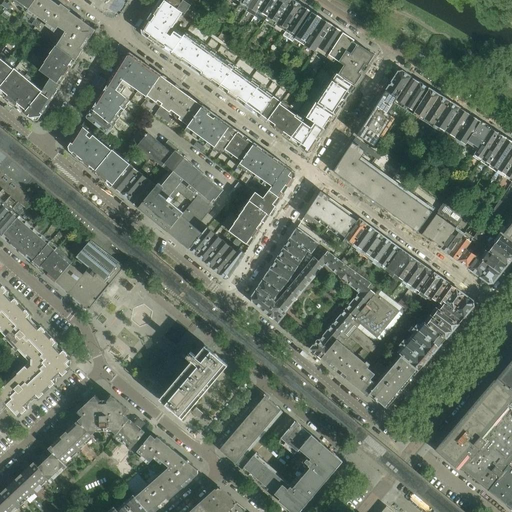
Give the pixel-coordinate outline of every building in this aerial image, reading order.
[(36,0),(10,0),(10,1),(14,3),(15,2),(24,9),(23,10),(27,13),(29,11),(36,0)] [(70,12),(71,10),(61,4),(60,6),(51,0),(36,0),(29,11),(38,17),(32,24),(36,27),(39,26),(43,21),(56,30),(59,27),(66,32),(76,16),(70,12)] [(165,0),(162,0),(158,6),(179,21),(184,13),(165,0)] [(186,15),(192,6),(183,0),(165,0),(184,13),(186,15)] [(243,0),(241,3),(239,7),(246,12),(253,0),(243,0)] [(265,0),(253,0),(246,12),(254,17),(258,11),(265,0)] [(278,0),(265,0),(258,11),(263,15),(262,17),(266,19),(278,0)] [(291,0),(278,0),(266,19),(275,25),(291,0)] [(302,6),(292,0),(291,0),(275,25),(285,32),(286,30),(302,6)] [(211,8),(200,1),(197,6),(208,13),(211,8)] [(179,21),(158,6),(153,14),(174,28),(179,21)] [(311,12),(302,6),(286,30),(292,34),(290,36),(294,39),(296,36),(311,12)] [(321,18),(311,12),(296,36),(305,43),(321,18)] [(177,30),(174,28),(153,14),(149,21),(172,37),(177,30)] [(90,40),(96,30),(76,16),(66,32),(57,46),(78,59),(84,49),(80,46),(82,42),(84,43),(87,38),(90,40)] [(331,25),(321,18),(305,43),(315,49),(317,47),(331,25)] [(172,37),(149,21),(143,30),(143,34),(163,48),(172,37)] [(329,55),(343,33),(331,25),(317,47),(323,51),(322,53),(326,56),(327,54),(329,55)] [(172,55),(185,36),(177,30),(172,37),(163,48),(172,55)] [(368,66),(375,55),(354,42),(355,40),(343,33),(329,55),(345,65),(339,74),(356,85),(362,75),(359,73),(365,64),(368,66)] [(191,68),(206,48),(187,34),(185,36),(172,55),(191,68)] [(60,88),(76,62),(77,60),(57,46),(40,71),(50,78),(50,80),(60,88)] [(211,83),(225,63),(206,48),(191,68),(211,83)] [(22,50),(17,56),(23,60),(28,54),(22,50)] [(127,55),(117,70),(127,77),(139,60),(131,54),(127,55)] [(0,84),(13,69),(0,57),(0,84)] [(136,95),(153,70),(139,60),(127,77),(126,78),(122,84),(125,87),(127,83),(135,89),(132,92),(136,95)] [(219,88),(233,68),(225,63),(211,83),(219,88)] [(275,71),(265,64),(262,68),(272,74),(275,71)] [(42,90),(25,75),(15,67),(13,69),(0,84),(0,92),(24,113),(40,94),(42,90)] [(235,100),(249,80),(246,78),(233,68),(219,88),(235,100)] [(276,69),(275,71),(272,74),(272,76),(282,82),(286,76),(276,69)] [(117,70),(108,85),(114,90),(117,87),(122,91),(125,87),(122,84),(126,78),(127,77),(117,70)] [(162,77),(153,70),(136,95),(139,98),(143,93),(148,96),(162,77)] [(356,85),(339,74),(338,75),(332,71),(328,78),(351,92),(356,85)] [(398,98),(411,77),(402,71),(399,72),(395,78),(386,90),(397,97),(398,98)] [(162,118),(182,91),(162,77),(148,96),(157,103),(159,101),(162,104),(161,106),(156,113),(162,118)] [(420,83),(411,77),(398,98),(397,100),(405,105),(420,83)] [(351,92),(328,78),(322,86),(345,101),(351,92)] [(50,102),(58,89),(60,88),(50,80),(43,91),(42,90),(40,94),(50,102)] [(250,111),(265,91),(258,86),(254,83),(249,80),(235,100),(250,111)] [(430,89),(420,83),(405,105),(411,109),(409,112),(414,115),(415,112),(430,89)] [(103,93),(123,109),(125,110),(128,107),(125,105),(129,100),(121,93),(122,91),(117,87),(114,90),(108,85),(103,93)] [(345,101),(322,86),(317,93),(340,109),(345,101)] [(440,96),(430,89),(415,112),(421,116),(419,119),(423,122),(425,119),(440,96)] [(188,126),(203,106),(182,91),(162,118),(169,123),(176,114),(180,117),(179,119),(188,126)] [(265,91),(250,111),(258,117),(272,97),(265,91)] [(395,103),(398,98),(386,91),(377,105),(358,135),(374,146),(391,120),(389,119),(391,116),(388,114),(391,109),(395,104),(395,103)] [(123,109),(103,93),(98,101),(118,117),(119,118),(122,115),(120,113),(123,109)] [(340,109),(317,93),(313,100),(336,115),(340,109)] [(40,94),(24,113),(35,121),(39,120),(50,102),(40,94)] [(451,102),(440,96),(425,119),(430,122),(428,125),(434,128),(436,125),(451,102)] [(268,124),(281,106),(278,104),(280,102),(272,97),(258,117),(268,124)] [(336,115),(313,100),(308,108),(311,110),(331,123),(336,115)] [(98,101),(92,110),(112,125),(115,127),(117,123),(115,121),(118,117),(98,101)] [(443,135),(444,134),(460,109),(451,102),(436,125),(441,129),(439,132),(443,135)] [(230,126),(203,106),(188,126),(184,131),(212,151),(230,126)] [(290,140),(302,122),(297,119),(300,115),(297,112),(295,115),(281,106),(268,124),(290,140)] [(454,140),(471,115),(460,109),(444,134),(454,140)] [(92,110),(87,118),(109,135),(112,131),(109,129),(112,125),(92,110)] [(331,123),(311,110),(306,117),(312,121),(314,123),(326,130),(331,123)] [(468,143),(482,122),(471,115),(454,140),(465,147),(468,143)] [(326,130),(314,123),(312,121),(309,126),(296,144),(308,153),(312,152),(326,130)] [(296,144),(309,126),(302,122),(290,140),(296,144)] [(477,149),(491,128),(482,122),(468,143),(477,149)] [(103,142),(82,126),(69,147),(70,150),(86,163),(103,142)] [(223,152),(238,131),(230,126),(212,151),(215,153),(219,149),(223,152)] [(214,200),(215,200),(216,200),(224,190),(185,159),(187,156),(169,141),(164,146),(142,127),(131,140),(134,142),(143,150),(151,157),(168,171),(167,173),(157,185),(139,207),(139,208),(189,249),(190,249),(205,230),(199,225),(213,208),(209,205),(211,202),(212,202),(214,200)] [(482,159),(499,133),(491,128),(477,149),(474,153),(482,159)] [(231,158),(246,137),(238,131),(223,152),(231,158)] [(507,139),(499,133),(482,159),(490,164),(507,139)] [(18,147),(6,137),(6,136),(0,142),(0,146),(11,155),(18,147)] [(255,144),(246,137),(231,158),(240,164),(255,144)] [(511,147),(511,141),(507,139),(490,164),(498,169),(511,147)] [(96,171),(113,150),(103,142),(86,163),(96,171)] [(143,150),(134,142),(132,145),(128,150),(136,157),(139,155),(143,150)] [(197,142),(194,146),(203,151),(205,148),(197,142)] [(432,212),(390,182),(360,160),(366,152),(364,150),(361,148),(357,145),(354,143),(353,142),(334,172),(341,177),(343,174),(346,176),(344,179),(418,232),(432,212)] [(286,166),(255,144),(240,164),(237,167),(240,170),(243,166),(247,169),(245,173),(248,175),(251,171),(260,178),(257,182),(265,187),(268,183),(271,186),(279,177),(286,166)] [(11,155),(0,146),(0,167),(0,168),(9,157),(11,155)] [(31,157),(19,147),(18,147),(11,155),(24,166),(31,157)] [(511,147),(498,169),(505,174),(511,163),(511,147)] [(104,179),(122,157),(114,149),(113,150),(96,171),(104,179)] [(151,157),(143,150),(139,155),(147,162),(150,159),(151,157)] [(36,176),(24,166),(11,155),(9,157),(0,168),(25,189),(36,176)] [(43,167),(42,166),(31,157),(24,166),(36,176),(43,167)] [(113,186),(131,164),(122,157),(104,179),(113,186)] [(511,163),(505,174),(503,176),(506,178),(508,175),(511,178),(511,163)] [(131,164),(113,186),(122,193),(140,171),(131,164)] [(296,176),(295,173),(286,166),(279,177),(291,184),(296,176)] [(27,210),(37,198),(25,189),(0,168),(0,167),(0,186),(4,190),(12,197),(19,203),(27,210)] [(55,177),(54,176),(43,167),(36,176),(48,186),(55,177)] [(397,173),(406,179),(409,174),(401,168),(397,173)] [(140,171),(122,193),(130,200),(149,178),(140,171)] [(72,206),(60,196),(48,186),(36,176),(25,189),(37,198),(75,228),(83,235),(91,241),(121,263),(130,253),(120,245),(109,236),(97,226),(84,215),(72,206)] [(68,187),(56,177),(55,177),(48,186),(60,196),(68,187)] [(291,184),(279,177),(271,186),(269,190),(281,199),(291,184)] [(149,178),(130,200),(139,207),(157,185),(149,178)] [(511,181),(511,183),(501,198),(502,198),(489,218),(496,223),(511,199),(511,181)] [(439,189),(449,194),(452,189),(441,184),(439,189)] [(80,197),(68,188),(68,187),(60,196),(72,206),(80,197)] [(464,200),(469,193),(464,189),(459,196),(464,200)] [(0,194),(0,210),(12,197),(4,190),(0,194)] [(276,206),(281,199),(269,190),(266,194),(263,192),(260,196),(276,206)] [(330,198),(321,191),(304,217),(312,223),(316,216),(345,237),(359,218),(358,218),(356,220),(328,200),(330,198)] [(265,223),(276,207),(276,206),(260,196),(256,192),(250,200),(250,201),(244,208),(245,209),(265,223)] [(12,197),(0,210),(0,225),(14,210),(19,203),(12,197)] [(91,207),(80,198),(80,197),(72,206),(84,215),(91,207)] [(456,225),(463,216),(466,212),(460,207),(448,197),(436,214),(422,234),(421,235),(440,248),(456,225)] [(104,217),(91,207),(84,215),(97,226),(104,217)] [(250,246),(265,223),(245,209),(242,213),(239,211),(234,217),(238,219),(235,223),(235,224),(230,231),(250,246)] [(14,210),(0,225),(0,233),(3,237),(19,218),(15,215),(17,213),(14,210)] [(511,243),(511,216),(507,212),(503,218),(509,223),(506,227),(501,223),(497,228),(503,233),(501,236),(511,243)] [(19,218),(3,237),(26,257),(44,236),(21,216),(19,218)] [(116,227),(104,218),(104,217),(97,226),(109,236),(116,227)] [(474,217),(471,222),(469,224),(478,230),(483,223),(474,217)] [(359,219),(343,241),(348,245),(350,242),(354,245),(368,225),(359,219)] [(336,249),(301,224),(301,223),(298,227),(334,253),(336,249)] [(511,259),(511,243),(501,236),(483,223),(478,230),(477,231),(470,240),(486,251),(507,266),(511,259)] [(376,231),(368,225),(354,245),(359,248),(356,252),(360,255),(376,231)] [(456,225),(440,248),(448,254),(462,234),(457,231),(459,227),(456,225)] [(127,237),(117,228),(116,227),(109,236),(120,245),(127,237)] [(205,230),(190,249),(189,249),(197,255),(215,234),(208,227),(205,230)] [(298,227),(291,238),(308,251),(312,254),(313,257),(314,257),(320,262),(328,251),(314,241),(315,240),(306,233),(298,227)] [(83,235),(75,228),(72,231),(81,238),(83,235)] [(384,237),(376,231),(360,255),(364,257),(366,254),(371,257),(384,237)] [(462,234),(448,254),(456,260),(466,246),(470,240),(465,236),(468,233),(465,231),(462,234)] [(215,234),(197,255),(205,262),(223,240),(215,234)] [(44,236),(26,257),(40,269),(58,248),(44,236)] [(137,245),(127,237),(120,245),(130,253),(137,245)] [(393,243),(384,237),(371,257),(374,260),(372,263),(376,266),(393,243)] [(291,238),(284,248),(301,261),(308,251),(291,238)] [(223,240),(205,262),(212,268),(230,246),(223,240)] [(77,270),(70,264),(55,282),(87,309),(91,308),(123,269),(123,265),(121,263),(91,241),(77,257),(83,262),(77,270)] [(401,249),(393,243),(376,266),(380,269),(382,266),(387,269),(401,249)] [(230,246),(212,268),(219,274),(238,252),(230,246)] [(466,246),(456,260),(468,268),(476,256),(477,254),(466,246)] [(58,248),(40,269),(55,282),(70,264),(72,262),(65,256),(66,255),(58,248)] [(284,248),(277,259),(294,271),(301,261),(284,248)] [(238,252),(219,274),(225,279),(229,278),(245,254),(240,249),(238,252)] [(409,255),(401,249),(387,269),(391,272),(388,275),(393,278),(409,255)] [(334,256),(328,251),(320,262),(324,265),(325,264),(330,268),(338,258),(334,256)] [(507,266),(486,251),(481,257),(477,254),(476,256),(500,274),(507,266)] [(343,259),(336,254),(334,256),(338,258),(342,262),(345,259),(343,258),(343,259)] [(418,261),(409,255),(393,278),(397,281),(399,278),(404,281),(418,261)] [(476,256),(468,268),(489,283),(493,283),(500,274),(476,256)] [(324,265),(320,262),(314,257),(313,257),(314,257),(307,265),(317,273),(324,265)] [(342,262),(338,258),(330,268),(338,275),(346,265),(342,262)] [(277,259),(270,270),(287,281),(294,271),(277,259)] [(353,265),(345,259),(342,262),(346,265),(351,268),(353,265)] [(426,267),(418,261),(404,281),(407,284),(405,287),(409,291),(426,267)] [(317,273),(307,265),(301,273),(311,281),(317,273)] [(346,265),(338,275),(341,280),(347,282),(355,272),(351,268),(346,265)] [(361,271),(353,265),(351,268),(355,272),(359,274),(361,271)] [(434,273),(426,267),(409,291),(413,293),(415,290),(419,293),(434,273)] [(169,286),(176,277),(168,270),(161,279),(169,286)] [(270,270),(264,280),(280,291),(287,281),(270,270)] [(368,277),(361,271),(359,274),(364,278),(366,280),(368,277)] [(355,272),(347,282),(355,289),(364,278),(359,274),(355,272)] [(311,281),(301,273),(294,280),(304,289),(311,281)] [(441,278),(434,273),(419,293),(418,295),(425,300),(428,297),(441,278)] [(375,295),(368,289),(372,284),(366,280),(364,278),(355,289),(360,293),(358,294),(368,303),(375,295)] [(448,283),(441,278),(428,297),(435,302),(435,301),(448,283)] [(264,280),(257,290),(275,303),(279,299),(276,297),(280,291),(264,280)] [(304,289),(294,280),(288,289),(298,297),(304,289)] [(182,296),(189,288),(180,281),(173,289),(182,296)] [(0,282),(0,325),(0,326),(1,326),(23,306),(20,303),(18,303),(14,299),(12,301),(5,293),(7,291),(0,283),(1,283),(0,282)] [(456,289),(448,283),(435,301),(439,303),(440,304),(442,301),(446,303),(456,289)] [(200,297),(189,288),(182,296),(193,306),(200,297)] [(298,297),(288,289),(283,293),(281,296),(291,304),(298,297)] [(464,317),(474,305),(474,301),(456,289),(446,303),(454,310),(464,317)] [(252,297),(253,302),(267,313),(275,304),(275,303),(257,290),(252,297)] [(381,342),(407,311),(410,307),(401,300),(398,304),(379,290),(375,295),(368,303),(362,310),(355,318),(349,326),(342,334),(337,339),(344,345),(352,335),(372,352),(378,346),(381,342)] [(358,294),(352,302),(362,310),(368,303),(358,294)] [(279,299),(275,303),(275,304),(285,312),(291,304),(281,296),(279,299)] [(464,317),(454,310),(446,303),(442,301),(440,304),(439,303),(435,308),(458,325),(464,317)] [(362,310),(352,302),(345,310),(355,318),(362,310)] [(286,313),(285,312),(275,304),(267,313),(278,323),(286,313)] [(26,309),(23,306),(1,326),(0,326),(0,330),(26,357),(28,355),(50,335),(47,332),(45,332),(39,326),(35,326),(31,321),(31,317),(26,311),(26,309)] [(458,325),(435,308),(429,315),(452,332),(458,325)] [(355,318),(345,310),(339,317),(349,326),(355,318)] [(452,332),(429,315),(423,322),(445,339),(452,332)] [(349,326),(339,317),(332,326),(342,334),(349,326)] [(238,328),(225,318),(218,327),(231,337),(238,328)] [(308,333),(294,322),(290,326),(304,338),(308,333)] [(445,339),(423,322),(420,325),(417,323),(414,327),(439,347),(445,339)] [(342,334),(332,326),(326,333),(336,341),(337,339),(342,334)] [(439,347),(414,327),(411,330),(416,335),(412,339),(432,355),(439,347)] [(250,338),(238,329),(238,328),(231,337),(243,347),(250,338)] [(336,341),(326,333),(319,341),(329,349),(336,341)] [(52,380),(60,373),(62,375),(70,368),(71,369),(72,368),(67,363),(72,359),(71,358),(70,359),(63,351),(61,353),(54,345),(56,343),(52,339),(52,337),(50,335),(28,355),(32,359),(31,365),(27,368),(25,366),(0,390),(0,396),(8,406),(19,417),(22,414),(22,412),(28,407),(28,403),(33,399),(37,399),(43,393),(45,393),(48,390),(50,388),(50,386),(54,382),(52,380)] [(262,348),(250,339),(250,338),(243,347),(255,356),(262,348)] [(369,366),(344,345),(337,339),(336,341),(329,349),(322,358),(337,371),(339,369),(343,373),(347,376),(345,378),(353,385),(368,368),(369,366)] [(432,355),(412,339),(409,343),(404,339),(402,342),(426,362),(432,355)] [(329,349),(319,341),(318,340),(311,349),(322,358),(329,349)] [(426,362),(402,342),(399,346),(403,350),(400,354),(402,356),(419,370),(426,362)] [(200,352),(195,355),(191,352),(187,356),(190,359),(187,361),(188,363),(189,365),(160,399),(183,418),(191,410),(193,412),(200,418),(204,413),(197,407),(194,405),(228,365),(205,346),(200,352)] [(275,359),(262,349),(262,348),(255,356),(268,367),(275,359)] [(419,370),(402,356),(389,371),(370,394),(377,400),(378,398),(381,400),(379,402),(387,408),(419,370)] [(286,368),(275,359),(268,367),(279,377),(286,368)] [(511,360),(496,380),(511,392),(511,360)] [(370,394),(389,371),(378,362),(372,369),(371,370),(368,368),(353,385),(365,395),(368,392),(370,394)] [(299,379),(287,369),(286,368),(279,377),(292,387),(299,379)] [(310,388),(299,379),(292,387),(303,397),(310,388)] [(511,392),(496,380),(495,379),(435,449),(457,468),(458,466),(489,491),(511,461),(511,392)] [(322,398),(311,389),(310,388),(303,397),(315,406),(322,398)] [(101,401),(97,397),(95,395),(95,396),(78,412),(82,417),(79,420),(93,434),(100,428),(109,427),(116,434),(116,433),(129,418),(125,415),(129,410),(111,395),(110,395),(109,397),(106,401),(101,401)] [(0,419),(2,418),(3,420),(4,419),(7,416),(8,416),(7,414),(8,412),(5,409),(8,406),(0,396),(0,419)] [(220,450),(236,463),(242,468),(243,467),(242,465),(246,460),(244,458),(249,452),(247,450),(282,409),(266,396),(220,450)] [(335,409),(323,398),(322,398),(315,406),(328,417),(335,409)] [(347,419),(336,409),(335,409),(328,417),(340,427),(347,419)] [(254,455),(271,435),(270,435),(287,414),(284,411),(249,452),(244,458),(246,460),(242,465),(243,467),(254,455)] [(279,440),(295,421),(287,414),(270,435),(271,435),(278,442),(279,440)] [(133,422),(129,418),(116,433),(116,434),(114,436),(116,438),(118,435),(130,445),(128,448),(130,450),(145,432),(141,429),(145,423),(140,419),(140,418),(139,418),(137,419),(136,418),(133,422)] [(64,425),(65,426),(64,428),(67,431),(64,434),(80,451),(81,449),(79,447),(90,436),(93,439),(95,437),(93,434),(79,420),(75,423),(70,419),(65,424),(64,425)] [(353,438),(361,430),(360,429),(347,419),(340,427),(353,438)] [(301,450),(313,435),(295,421),(279,440),(297,455),(301,450)] [(362,438),(364,436),(365,435),(366,434),(361,430),(353,438),(359,443),(360,441),(362,438)] [(49,439),(51,440),(49,442),(52,445),(48,448),(53,453),(65,465),(66,463),(64,461),(76,450),(78,453),(80,451),(64,434),(60,437),(56,433),(50,438),(49,439)] [(156,438),(151,435),(137,451),(150,462),(155,456),(163,462),(173,449),(157,436),(156,438)] [(287,483),(254,455),(243,467),(242,468),(293,511),(298,511),(342,461),(313,435),(301,450),(308,455),(309,457),(287,483)] [(198,470),(173,449),(163,462),(169,467),(160,475),(176,493),(184,487),(182,485),(186,481),(190,477),(192,480),(198,474),(198,470)] [(67,467),(65,465),(53,453),(50,456),(47,453),(45,455),(43,453),(43,454),(39,457),(39,458),(40,459),(38,461),(41,464),(39,467),(50,479),(53,476),(54,478),(54,479),(67,467)] [(19,467),(21,469),(19,470),(22,473),(19,476),(35,493),(36,492),(34,489),(46,479),(48,481),(50,479),(39,467),(34,462),(30,466),(26,461),(20,466),(19,467)] [(511,509),(511,461),(489,491),(511,509)] [(410,485),(417,477),(412,472),(408,477),(404,480),(410,485)] [(148,485),(138,474),(126,485),(149,511),(155,511),(160,507),(159,505),(162,502),(167,498),(168,500),(176,493),(160,475),(148,485)] [(4,481),(6,483),(4,484),(8,487),(4,490),(20,507),(21,506),(19,503),(31,493),(33,495),(35,493),(19,476),(15,480),(11,475),(5,480),(4,481)] [(428,487),(417,478),(418,477),(417,477),(410,485),(422,495),(429,487),(429,486),(428,487)] [(219,487),(210,494),(227,511),(230,509),(237,503),(219,487)] [(441,497),(430,488),(429,487),(422,495),(435,506),(441,497),(441,496),(441,497)] [(0,511),(9,511),(16,506),(18,509),(20,507),(4,490),(1,494),(0,493),(0,511)] [(210,494),(201,503),(209,511),(226,511),(227,511),(210,494)] [(149,511),(135,497),(135,496),(126,504),(133,511),(149,511)] [(453,507),(442,498),(441,497),(435,506),(442,511),(449,511),(454,507),(453,506),(453,507)] [(209,511),(201,503),(191,511),(209,511)] [(248,511),(237,503),(230,509),(234,511),(248,511)]
